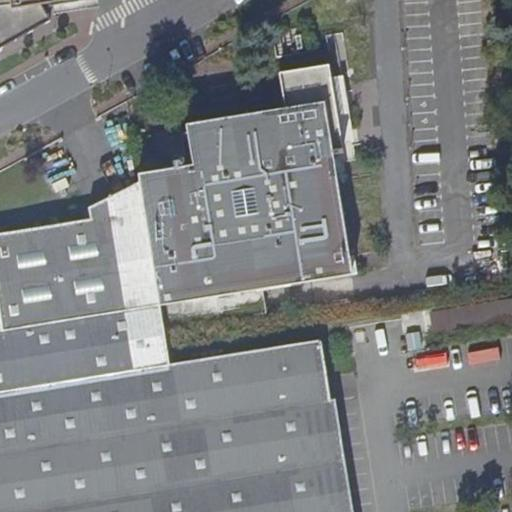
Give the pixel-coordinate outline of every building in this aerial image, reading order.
[(0,0),(0,37),(37,13),(7,19),(3,0),(0,0)] [(3,0),(7,19),(37,13),(85,6),(84,0),(3,0)] [(458,0),(457,32),(480,33),(481,0),(458,0)] [(37,13),(0,37),(0,61),(2,65),(47,40),(37,13)] [(341,34),(329,34),(329,59),(341,59),(341,34)] [(192,162),(139,170),(140,180),(145,208),(161,302),(350,272),(332,148),(341,147),(332,92),(330,77),(329,68),(281,74),(286,113),(188,128),(192,162)] [(337,76),(330,77),(332,92),(339,90),(337,76)] [(145,208),(140,180),(87,206),(89,218),(145,208)] [(0,360),(166,334),(161,302),(145,208),(89,218),(0,232),(0,360)] [(511,298),(430,311),(434,338),(511,325),(511,298)] [(171,364),(166,334),(0,360),(0,511),(353,511),(332,376),(326,339),(171,364)]
